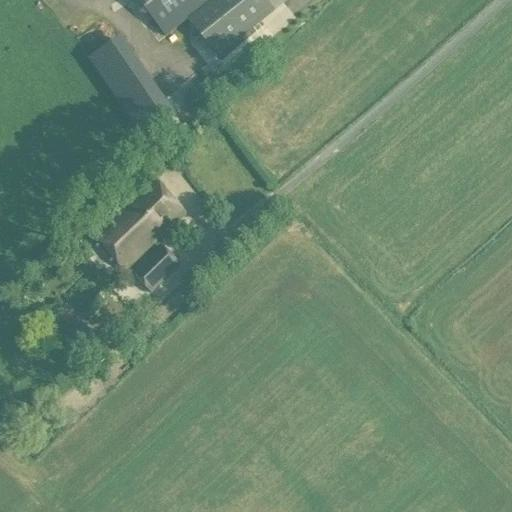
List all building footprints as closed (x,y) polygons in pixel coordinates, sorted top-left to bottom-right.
[(138,0),(166,35),(209,0),(217,0),(191,21),(221,59),(276,12),(266,0),(138,0)] [(227,88),(225,86),(215,74),(184,99),(197,114),(227,88)] [(142,136),(170,117),(159,101),(131,121),(142,136)] [(127,270),(186,213),(153,179),(94,236),(127,270)] [(161,245),(131,273),(151,293),(181,265),(161,245)] [(96,367),(113,351),(81,318),(64,334),(96,367)]
